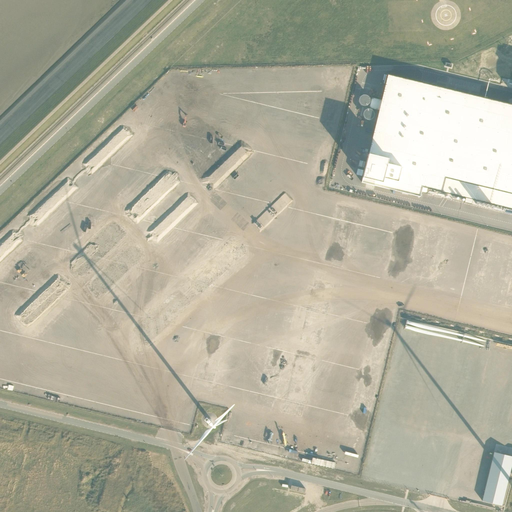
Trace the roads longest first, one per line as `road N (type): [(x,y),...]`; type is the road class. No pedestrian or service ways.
road 1 (tertiary): [(0,190),(199,0)]
road 2 (unclassified): [(209,463),(0,403)]
road 3 (unclassified): [(238,470),(283,472),(448,511)]
